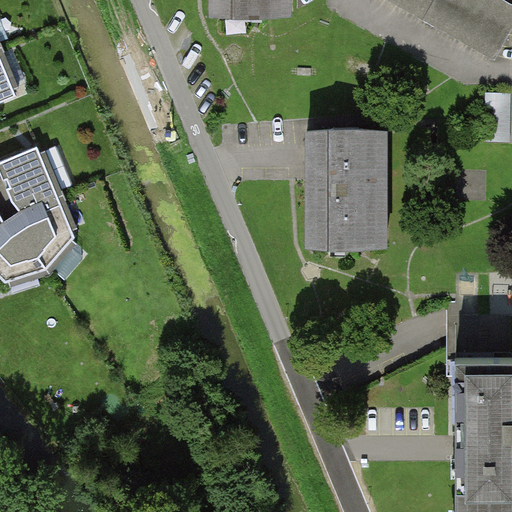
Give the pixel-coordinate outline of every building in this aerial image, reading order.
[(210,0),(210,16),(291,16),(290,0),(210,0)] [(511,0),(386,0),(497,60),(511,33),(511,0)] [(0,59),(0,104),(16,98),(0,59)] [(311,244),(392,244),(392,132),(311,132),(311,244)] [(39,150),(0,164),(0,170),(20,216),(6,225),(0,218),(0,277),(7,285),(49,270),(76,241),(39,150)] [(456,511),(511,511),(511,359),(457,360),(456,511)]
